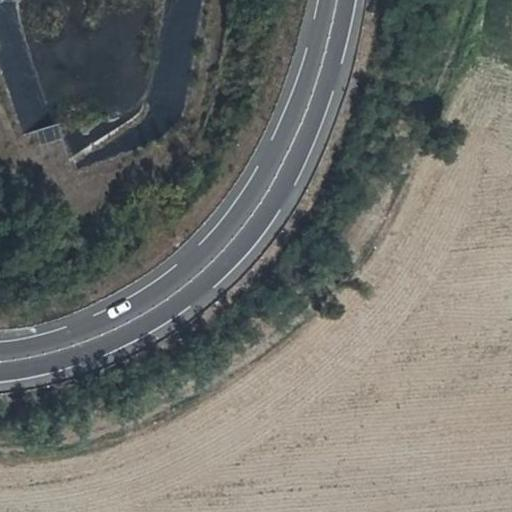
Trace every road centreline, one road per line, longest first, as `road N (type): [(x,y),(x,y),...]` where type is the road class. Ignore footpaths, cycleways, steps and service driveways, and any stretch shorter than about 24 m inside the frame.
road 1 (motorway): [(335,0),(303,119),(275,179),(199,276),(159,306)]
road 2 (motorway): [(0,371),(73,355),(159,306)]
road 3 (motorway): [(159,306),(72,341),(0,353)]
